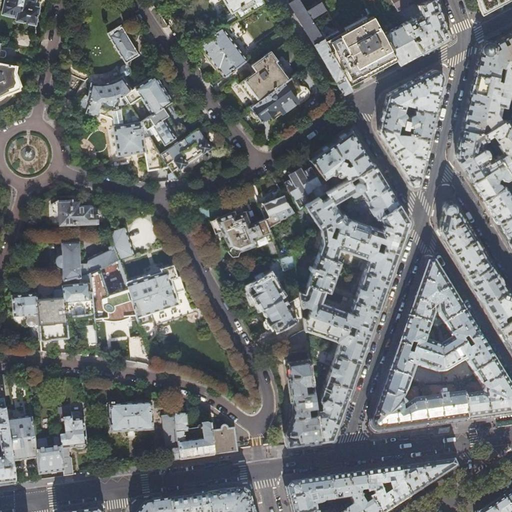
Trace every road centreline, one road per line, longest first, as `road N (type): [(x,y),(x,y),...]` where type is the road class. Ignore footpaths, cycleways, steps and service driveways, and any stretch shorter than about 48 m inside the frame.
road 1 (residential): [(257,431),(207,395),(164,381),(0,361)]
road 2 (residential): [(257,431),(267,409),(264,381),(156,195)]
road 3 (residential): [(421,220),(360,105),(375,88),(466,41)]
road 4 (residential): [(421,220),(340,456)]
road 5 (residential): [(135,0),(260,164)]
road 6 (residential): [(511,363),(421,220)]
road 7 (tertiary): [(262,467),(112,488)]
road 8 (residential): [(438,154),(511,273)]
road 9 (residential): [(61,0),(34,123)]
